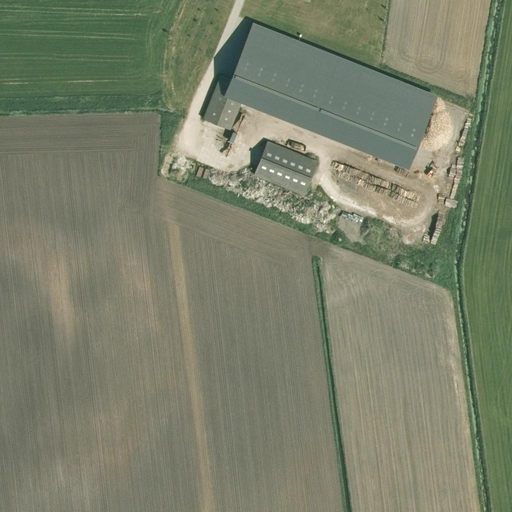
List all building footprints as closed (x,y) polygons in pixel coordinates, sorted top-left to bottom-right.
[(226,47),(244,14),(230,7),(202,60),(216,68),(227,47),(226,47)] [(379,63),(386,42),(332,22),(320,56),(340,63),(342,57),(356,62),(358,56),(366,59),(364,64),(370,66),(372,61),(379,63)] [(278,38),(250,26),(231,74),(245,80),(260,42),(274,48),(278,38)] [(284,42),(281,50),(291,53),(294,45),(284,42)] [(292,91),(293,96),(307,96),(312,96),(315,88),(315,99),(329,104),(329,109),(330,109),(340,109),(348,89),(331,83),(331,90),(324,91),(316,87),(316,85),(310,82),(305,82),(302,91),(302,82),(304,77),(312,77),(300,72),(292,91)] [(247,85),(221,75),(204,118),(230,128),(247,85)] [(286,106),(277,126),(326,148),(333,132),(327,129),(332,118),(320,113),(322,109),(317,107),(315,113),(309,110),(307,115),(286,106)] [(318,162),(267,142),(255,173),(305,193),(318,162)]
